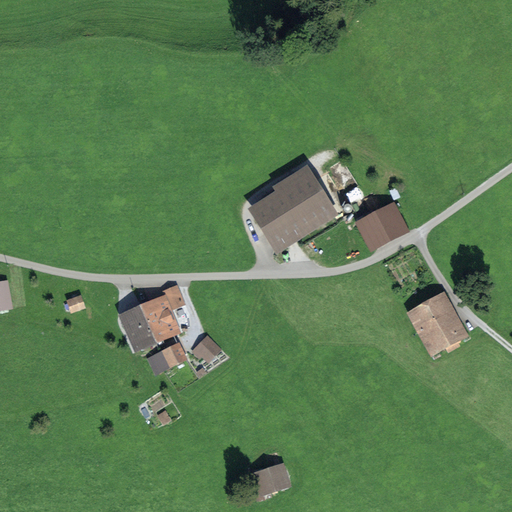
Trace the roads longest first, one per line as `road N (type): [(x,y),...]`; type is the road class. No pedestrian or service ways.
road 1 (residential): [(511,166),(371,261),(340,271),(112,276),(0,257)]
road 2 (track): [(321,155),(246,205),(270,274)]
road 3 (track): [(511,350),(455,300),(416,233)]
